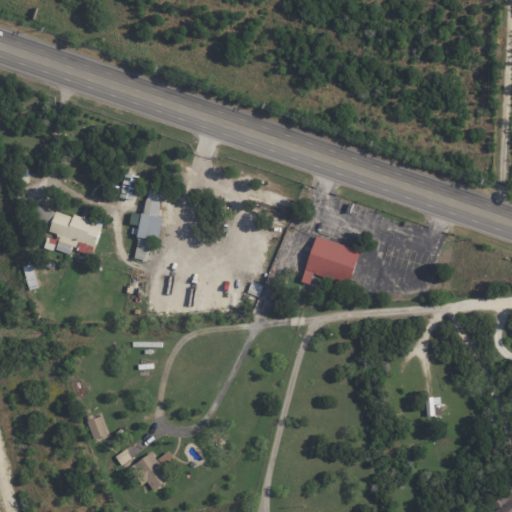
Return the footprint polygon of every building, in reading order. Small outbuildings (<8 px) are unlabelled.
[(163,191),(149,188),(144,215),(132,212),(129,228),(140,230),(135,259),(146,261),(150,240),(159,241),(163,217),(158,216),(163,191)] [(96,248),(104,218),(92,215),(90,222),(33,205),(28,223),(48,229),(47,232),(59,235),(55,250),(72,255),(75,242),(96,248)] [(256,275),(267,279),(286,230),(275,226),(256,275)] [(360,251),(316,237),(302,282),(320,288),(323,277),(350,285),(360,251)] [(23,266),(28,290),(38,289),(33,264),(23,266)] [(440,405),(440,398),(426,399),(427,416),(435,416),(434,405),(440,405)] [(109,435),(101,414),(86,419),(94,441),(109,435)] [(151,453),(134,465),(153,491),(172,478),(166,470),(178,461),(170,451),(157,460),(151,453)] [(494,511),(511,511),(511,493),(490,503),(494,511)]
